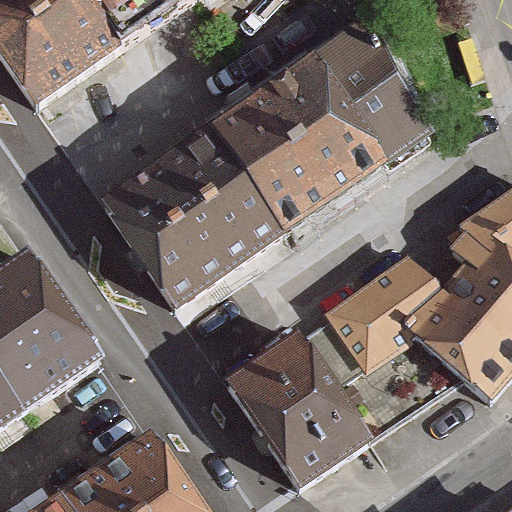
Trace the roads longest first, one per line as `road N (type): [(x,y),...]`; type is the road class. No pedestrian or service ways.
road 1 (residential): [(166,381),(511,149)]
road 2 (residential): [(19,204),(304,3)]
road 3 (residential): [(19,204),(101,323),(139,340),(166,381)]
road 4 (residential): [(166,381),(254,511)]
